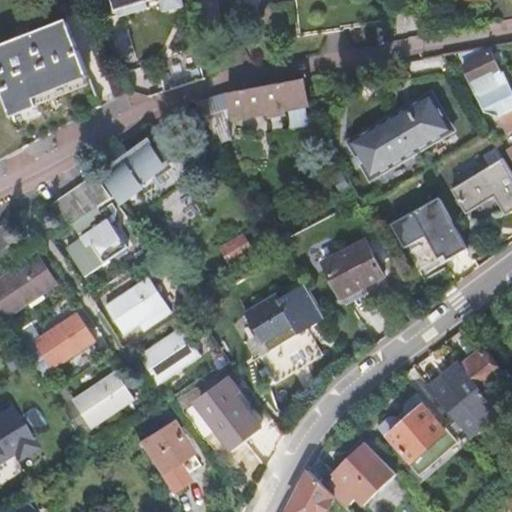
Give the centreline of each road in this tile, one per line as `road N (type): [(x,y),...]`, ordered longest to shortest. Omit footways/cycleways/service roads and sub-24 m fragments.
road 1 (residential): [(511,36),(235,82),(157,112),(0,197)]
road 2 (residential): [(511,269),(366,374),(321,420),(271,511)]
